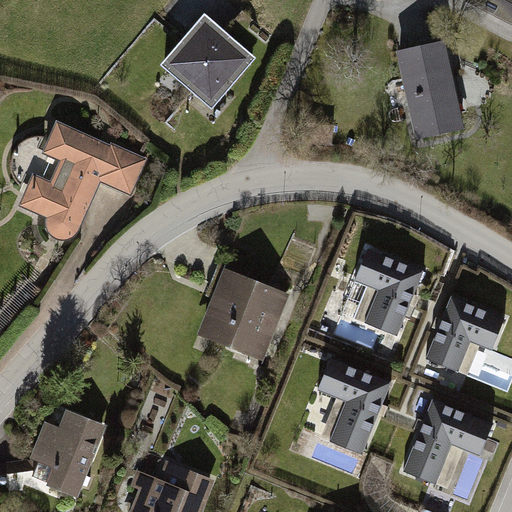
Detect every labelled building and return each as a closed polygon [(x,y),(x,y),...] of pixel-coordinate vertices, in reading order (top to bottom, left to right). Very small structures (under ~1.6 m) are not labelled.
[(511,0),(473,0),(507,18),(511,9),(511,0)] [(205,18),(164,65),(195,92),(226,89),(253,58),(205,18)] [(443,44),(400,53),(405,80),(411,78),(414,95),(409,96),(418,137),(461,127),(443,44)] [(30,192),(26,203),(36,207),(35,210),(50,216),(48,219),(48,225),(68,233),(67,237),(70,236),(74,234),(76,230),(89,202),(81,198),(89,182),(96,185),(99,179),(128,191),(130,188),(132,189),(143,164),(140,163),(142,159),(113,146),(112,148),(70,130),(69,133),(59,128),(55,138),(52,137),(46,152),(63,160),(52,184),(34,177),(28,191),(30,192)] [(424,271),(368,248),(355,281),(378,291),(365,323),(397,336),(424,271)] [(222,288),(204,330),(213,334),(213,335),(230,342),(231,340),(245,346),(247,343),(248,343),(251,337),(264,342),(265,340),(266,340),(284,296),(247,280),(254,262),(224,250),(211,283),(222,288)] [(505,318),(451,296),(426,358),(459,371),(471,342),(492,350),(505,318)] [(392,382),(331,358),(318,390),(346,402),(330,441),(363,454),(392,382)] [(480,456),(493,423),(433,399),(403,471),(436,484),(452,445),(480,456)] [(32,466),(36,467),(32,476),(76,493),(103,427),(69,413),(61,431),(48,425),(32,466)] [(145,487),(135,511),(197,511),(211,480),(171,464),(164,481),(152,477),(148,488),(145,487)] [(36,467),(32,466),(0,469),(0,479),(32,476),(36,467)]
